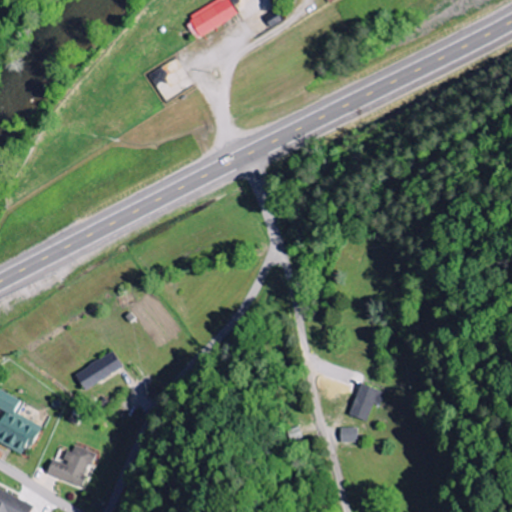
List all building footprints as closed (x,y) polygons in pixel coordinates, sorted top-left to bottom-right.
[(238,15),(228,0),(220,0),(185,21),(197,40),(238,15)] [(76,373),(85,390),(123,370),(115,353),(76,373)] [(373,404),(381,406),(385,391),(361,385),(352,416),(368,421),(373,404)] [(44,427),(17,414),(24,400),(1,390),(0,391),(0,408),(8,412),(0,427),(0,442),(24,454),(29,444),(35,447),(44,427)] [(342,442),(358,443),(359,428),(342,428),(342,442)] [(82,487),(95,454),(76,446),(73,453),(68,451),(64,463),(55,459),(49,475),(82,487)] [(32,511),(36,506),(0,489),(0,511),(32,511)]
